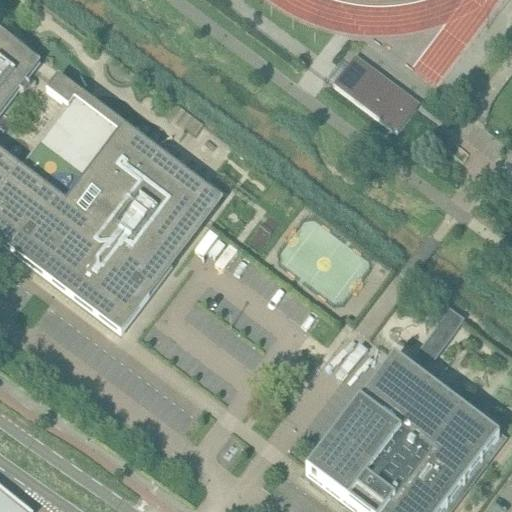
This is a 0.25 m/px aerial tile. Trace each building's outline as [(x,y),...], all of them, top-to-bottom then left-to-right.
[(20,172),(0,156),(0,107),(29,69),(0,46),(0,248),(121,340),(149,303),(144,299),(212,208),(53,87),(47,96),(66,111),(20,172)] [(416,111),(352,63),(333,89),(397,137),(416,111)] [(202,129),(177,110),(168,122),(193,141),(202,129)] [(446,511),(498,443),(394,364),(306,480),(348,511),(446,511)] [(18,511),(0,497),(0,511),(18,511)]
